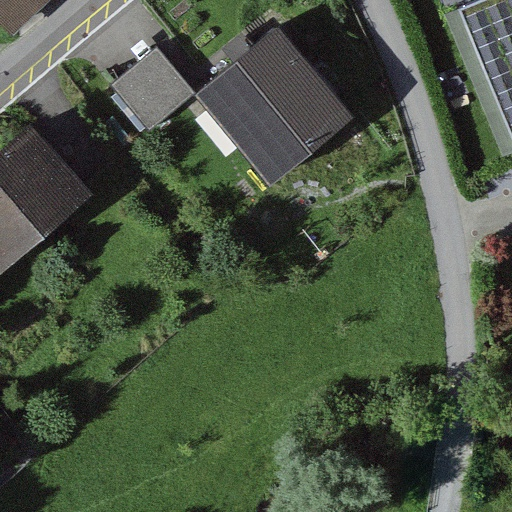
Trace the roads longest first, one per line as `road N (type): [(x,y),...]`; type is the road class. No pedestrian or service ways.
road 1 (unclassified): [(374,0),(414,95),(453,257),(464,396),(445,511)]
road 2 (residential): [(95,0),(0,81)]
